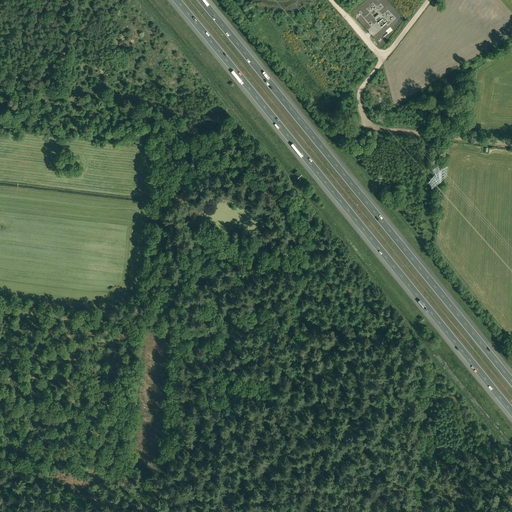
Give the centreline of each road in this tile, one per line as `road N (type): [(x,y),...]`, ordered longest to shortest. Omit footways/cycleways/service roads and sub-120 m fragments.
road 1 (motorway): [(176,0),(511,412)]
road 2 (motorway): [(511,382),(201,0)]
road 3 (track): [(411,511),(421,343)]
road 4 (track): [(109,143),(112,119),(99,96),(0,83)]
road 5 (track): [(0,490),(142,511)]
road 6 (track): [(383,59),(360,92),(366,119),(439,135)]
